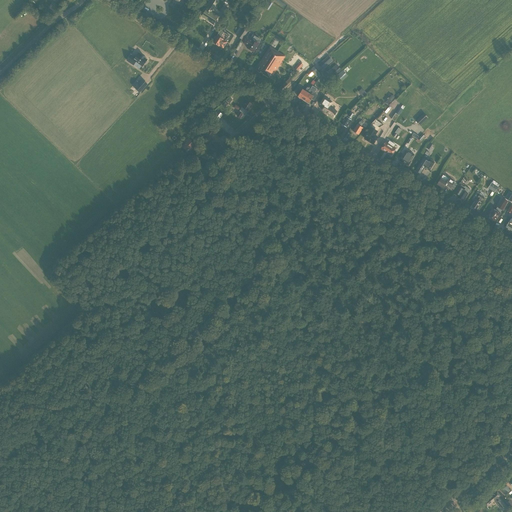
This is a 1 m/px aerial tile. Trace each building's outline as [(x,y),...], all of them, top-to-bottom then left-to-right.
[(215,0),(212,0),(207,9),(202,16),(206,19),(205,19),(213,24),(218,17),(211,12),(218,2),(215,0)] [(225,7),(219,16),(223,19),(229,9),(225,7)] [(238,37),(242,40),(248,31),(243,29),(238,37)] [(227,42),(225,41),(229,36),(221,30),(217,36),(218,36),(216,39),(214,38),(211,42),(213,43),(214,43),(219,46),(219,45),(223,48),(227,42)] [(243,43),(248,46),(247,48),(253,52),(259,44),(252,39),(252,40),(247,37),(243,43)] [(273,50),(270,47),(256,69),(263,74),(278,52),(274,49),(273,50)] [(285,57),(278,52),(263,74),(271,79),(285,57)] [(143,55),(139,53),(135,58),(131,55),(127,61),(134,65),(136,62),(143,66),(145,63),(146,63),(147,62),(147,60),(142,56),(143,55)] [(294,68),(297,71),(303,65),(300,62),(294,68)] [(313,74),(316,77),(320,73),(314,67),(311,69),(312,70),(308,73),(311,76),(313,74)] [(321,73),(328,79),(331,76),(324,70),(321,73)] [(343,71),(334,79),(338,84),(348,76),(343,71)] [(140,83),(137,81),(132,86),(140,93),(148,84),(143,80),(140,83)] [(310,90),(309,90),(310,88),(309,87),(308,88),(307,87),(305,91),(302,90),(298,96),(299,97),(299,98),(300,98),(301,98),(303,100),(310,90)] [(310,90),(303,100),(306,101),(306,102),(307,103),(308,103),(309,103),(312,99),(314,100),(317,95),(313,92),(314,92),(313,91),(314,90),(311,88),(310,90)] [(384,100),(388,105),(395,99),(391,95),(384,100)] [(324,97),(321,102),(324,104),(326,105),(322,110),(329,115),(329,116),(333,118),(337,112),(329,107),(332,102),(327,99),(324,97)] [(252,103),(250,101),(249,102),(247,101),(243,107),(242,107),(239,112),(240,112),(237,116),(240,118),(243,114),(243,115),(246,110),(248,111),(249,110),(250,109),(253,104),(252,104),(252,103)] [(209,117),(217,123),(223,115),(218,111),(214,117),(211,115),(209,117)] [(347,127),(351,120),(350,120),(353,115),(351,113),(348,116),(347,118),(346,117),(341,124),(347,127)] [(424,114),(416,121),(420,125),(428,118),(424,114)] [(361,127),(363,124),(360,122),(358,125),(357,124),(353,131),(355,133),(357,135),(358,134),(359,135),(363,128),(361,127)] [(364,138),(367,140),(368,141),(369,140),(374,143),(378,137),(375,136),(376,133),(376,130),(371,127),(369,132),(364,138)] [(210,134),(217,140),(217,141),(220,138),(213,131),(210,134)] [(186,141),(187,142),(182,147),(186,151),(188,148),(191,150),(195,145),(193,143),(194,143),(189,138),(186,141)] [(395,144),(390,141),(388,144),(385,142),(381,149),(391,155),(396,149),(393,147),(395,144)] [(411,161),(414,155),(406,150),(403,156),(400,161),(408,166),(411,161)] [(429,162),(423,158),(420,164),(415,171),(421,174),(424,168),(429,171),(435,162),(431,160),(429,162)] [(450,188),(454,182),(443,175),(437,184),(443,188),(445,185),(450,188)] [(492,182),(489,186),(496,190),(499,186),(492,182)] [(463,201),(468,194),(470,190),(465,186),(464,188),(461,186),(457,193),(457,192),(455,195),(458,197),(460,199),(460,200),(462,201),(462,200),(463,201)] [(485,197),(477,192),(472,200),(475,202),(472,206),(477,210),(482,203),(481,203),(485,197)] [(498,217),(501,213),(500,212),(502,210),(508,202),(502,199),(497,207),(495,210),(492,208),(489,213),(490,213),(488,217),(495,221),(498,217)] [(511,214),(510,213),(502,226),(504,227),(511,231),(511,214)] [(500,496),(497,492),(484,503),(487,507),(495,500),(503,510),(507,507),(500,499),(499,497),(500,496)]
